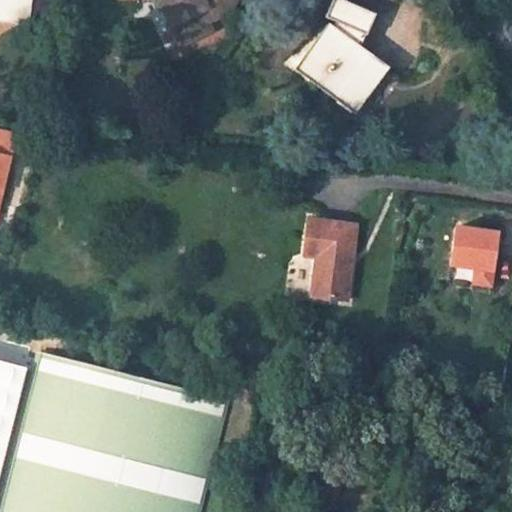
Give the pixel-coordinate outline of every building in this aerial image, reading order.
[(0,0),(0,6),(28,10),(29,0),(0,0)] [(29,0),(28,10),(50,12),(51,0),(29,0)] [(155,0),(175,41),(206,25),(203,16),(226,10),(232,0),(155,0)] [(328,26),(325,23),(296,60),(289,70),(348,114),(373,82),(387,92),(410,90),(405,59),(383,62),(384,72),(380,69),(382,67),(355,47),(360,35),(361,36),(371,15),(336,0),(328,0),(321,17),(330,22),(328,26)] [(0,207),(18,134),(0,129),(0,207)] [(511,164),(490,161),(489,177),(511,179),(511,164)] [(313,291),(347,296),(355,226),(307,220),(305,249),(317,251),(313,291)] [(473,275),(471,291),(487,293),(495,234),(453,228),(447,272),(473,275)] [(182,511),(212,394),(35,350),(0,490),(0,511),(182,511)]
